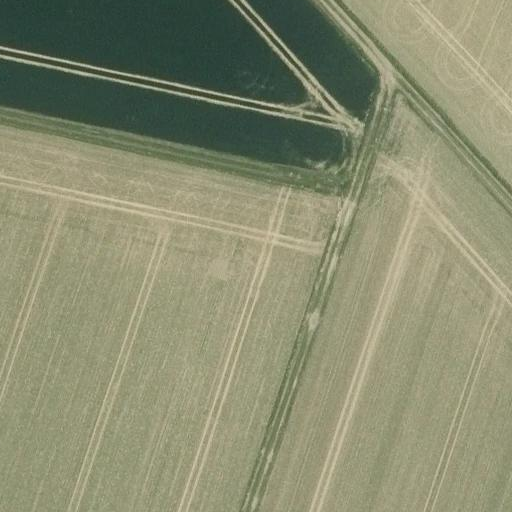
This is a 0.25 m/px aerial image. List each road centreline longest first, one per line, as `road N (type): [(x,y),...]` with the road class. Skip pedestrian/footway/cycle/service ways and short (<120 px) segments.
road 1 (track): [(395,75),(250,511)]
road 2 (track): [(356,183),(0,109)]
road 3 (track): [(326,0),(511,203)]
